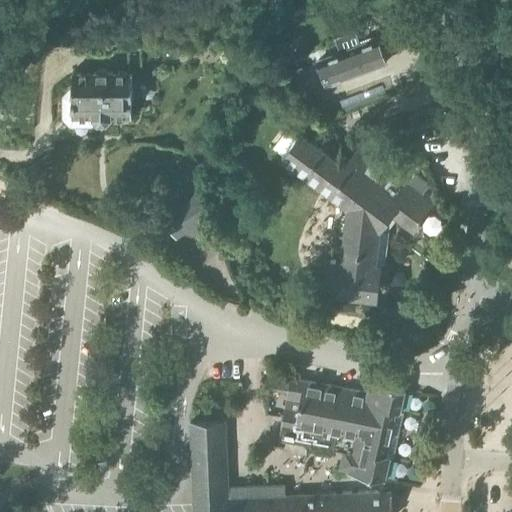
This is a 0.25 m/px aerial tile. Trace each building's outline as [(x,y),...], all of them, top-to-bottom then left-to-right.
[(328,83),(387,61),(378,36),(319,58),(328,83)] [(312,90),(303,65),(285,72),(295,96),(312,90)] [(100,71),(74,71),(74,111),(79,115),(96,115),(100,119),(109,119),(112,115),(134,115),(134,71),(109,71),(109,68),(100,68),(100,71)] [(416,225),(436,199),(360,144),(345,164),(299,132),(282,156),(344,201),(338,259),(332,258),(329,284),(379,289),(382,263),(370,262),(374,222),(385,207),(393,209),(416,225)] [(411,167),(421,162),(417,156),(414,149),(404,154),(411,167)] [(218,173),(226,168),(220,158),(212,163),(218,173)] [(217,194),(217,205),(239,205),(240,195),(217,194)] [(181,236),(166,239),(169,255),(184,252),(181,236)] [(369,391),(292,376),(281,438),(345,449),(341,467),(350,468),(349,472),(386,476),(391,454),(387,453),(397,408),(401,409),(406,386),(371,380),(369,391)] [(227,419),(192,420),(196,511),(395,511),(394,488),(284,493),(283,482),(230,485),(227,419)]
